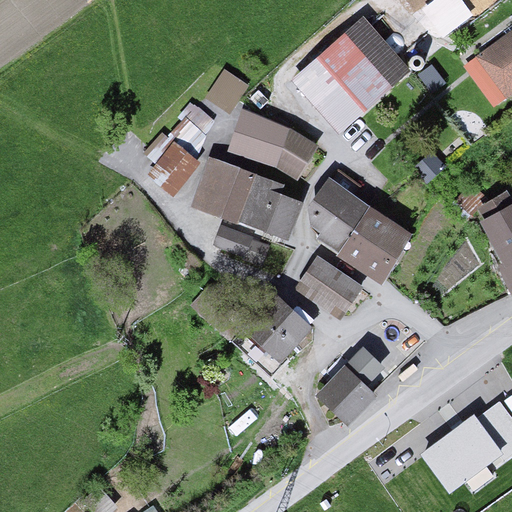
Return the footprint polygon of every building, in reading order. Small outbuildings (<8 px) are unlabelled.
[(431,0),(443,24),(468,13),(461,0),(431,0)] [(283,83),(332,136),(404,71),(355,18),(283,83)] [(511,23),(473,52),(506,97),(511,92),(511,23)] [(224,71),(207,96),(229,111),(246,86),(224,71)] [(236,114),(222,151),(291,178),(306,141),(236,114)] [(151,173),(170,187),(191,158),(173,144),(151,173)] [(262,229),(280,182),(210,155),(192,202),(262,229)] [(318,238),(336,251),(364,207),(325,181),(308,204),(310,220),(322,229),(318,238)] [(336,251),(377,278),(406,234),(364,207),(336,251)] [(498,285),(511,278),(511,211),(511,209),(471,229),(498,285)] [(266,243),(218,228),(213,244),(261,259),(266,243)] [(335,316),(353,285),(308,259),(290,290),(335,316)] [(238,328),(274,356),(297,328),(261,299),(238,328)] [(363,348),(320,392),(346,418),(372,392),(362,384),(380,365),(363,348)] [(511,423),(497,402),(424,452),(454,494),(511,453),(511,423)]
